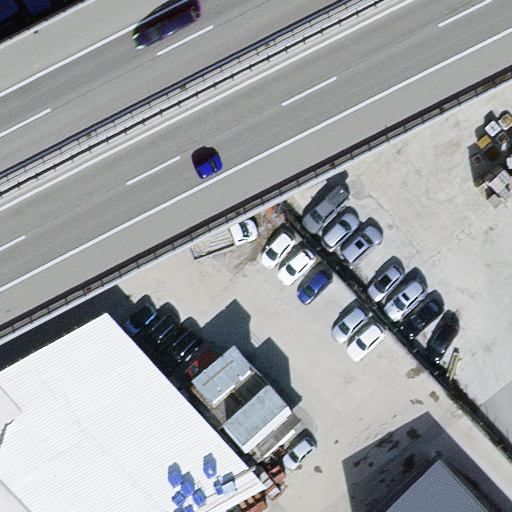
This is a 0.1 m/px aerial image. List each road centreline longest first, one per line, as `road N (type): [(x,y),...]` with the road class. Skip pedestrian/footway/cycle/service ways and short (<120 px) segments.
road 1 (motorway): [(0,252),(495,0)]
road 2 (motorway): [(257,0),(0,131)]
